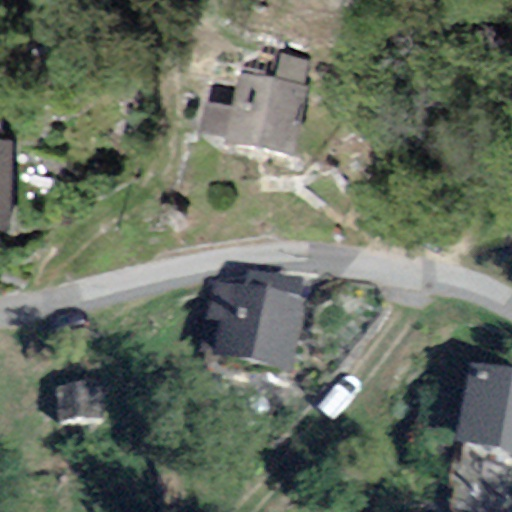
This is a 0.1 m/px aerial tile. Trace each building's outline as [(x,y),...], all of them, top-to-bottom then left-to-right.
[(298,90),(249,82),(244,112),(208,106),(202,139),(286,155),(298,90)] [(8,149),(0,149),(0,228),(9,228),(8,149)] [(302,313),(225,295),(211,358),(287,376),(302,313)] [(511,388),(476,381),(461,454),(511,465),(511,388)] [(95,395),(57,396),(58,425),(96,424),(95,395)]
